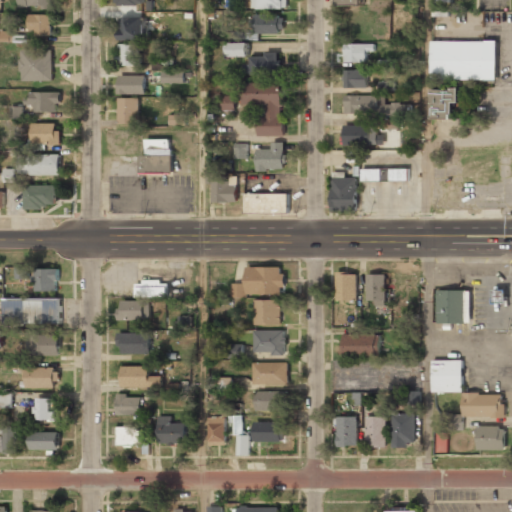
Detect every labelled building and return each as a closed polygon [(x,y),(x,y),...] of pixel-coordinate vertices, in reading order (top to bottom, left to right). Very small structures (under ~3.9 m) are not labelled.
[(19,0),(19,8),(52,8),(52,0),(19,0)] [(252,0),(252,9),(286,9),(286,0),(252,0)] [(28,35),(51,35),(51,15),(28,15),(28,35)] [(283,16),(250,16),(250,34),(283,34),(283,16)] [(119,39),(147,39),(147,17),(119,17),(119,39)] [(13,31),(1,31),(1,42),(13,42),(13,31)] [(497,41),(430,41),(430,80),(497,80),(497,41)] [(118,66),(140,66),(140,44),(118,44),(118,66)] [(247,44),(231,44),(231,56),(247,56),(247,44)] [(344,63),(368,63),(368,53),(374,53),(374,44),(344,44),(344,63)] [(21,51),(21,80),(53,80),(53,51),(21,51)] [(250,54),(250,64),(245,64),(245,75),(280,75),(280,54),(250,54)] [(153,70),(170,70),(171,58),(153,57),(153,70)] [(366,70),(344,70),(344,88),(366,88),(366,70)] [(163,83),(184,83),(184,71),(163,71),(163,83)] [(119,75),(119,94),(146,94),(146,75),(119,75)] [(395,92),(395,82),(379,81),(379,91),(395,92)] [(259,136),(284,136),(284,83),(244,83),(244,107),(259,107),(259,136)] [(459,103),(459,90),(431,90),(431,120),(454,120),(454,103),(459,103)] [(28,93),(28,113),(59,113),(59,93),(28,93)] [(221,109),(236,110),(236,96),(221,96),(221,109)] [(344,114),(393,114),(393,106),(385,106),(385,96),(344,96),(344,114)] [(138,98),(119,98),(119,124),(138,124),(138,98)] [(11,118),(23,118),(24,106),(11,106),(11,118)] [(179,115),(170,115),(170,125),(181,125),(181,122),(179,122),(179,115)] [(379,120),(379,130),(399,129),(399,119),(379,120)] [(59,145),(59,124),(31,124),(31,145),(59,145)] [(344,126),(344,146),(385,146),(385,126),(344,126)] [(286,142),(272,142),(272,150),(257,150),(257,171),(286,171),(286,142)] [(248,144),(236,143),(236,158),(248,158),(248,144)] [(143,174),(171,174),(171,145),(143,145),(143,174)] [(20,175),(60,175),(60,155),(20,155),(20,175)] [(4,182),(17,182),(16,169),(4,169),(4,182)] [(382,169),(362,169),(362,181),(382,181),(382,169)] [(408,169),(390,169),(390,180),(408,180),(408,169)] [(211,202),(237,202),(237,176),(211,176),(211,202)] [(332,177),(332,211),(357,211),(357,177),(332,177)] [(56,186),(25,186),(25,208),(56,208),(56,186)] [(289,194),(245,194),(245,213),(289,213),(289,194)] [(233,296),(245,296),(245,294),(283,294),(283,267),(247,267),(247,284),(233,284),(233,296)] [(17,279),(30,279),(30,268),(17,268),(17,279)] [(59,291),(59,268),(34,268),(34,291),(59,291)] [(336,301),(357,301),(357,273),(336,273),(336,301)] [(386,275),(368,275),(368,305),(386,305),(386,275)] [(135,297),(166,297),(166,281),(135,281),(135,297)] [(506,290),(495,291),(495,301),(506,300),(506,290)] [(437,291),(437,324),(470,324),(470,291),(437,291)] [(4,299),(4,324),(61,324),(61,299),(4,299)] [(254,325),(280,325),(280,299),(254,299),(254,325)] [(150,320),(150,301),(119,301),(119,320),(150,320)] [(284,330),(254,330),(254,354),(284,354),(284,330)] [(119,354),(151,354),(151,334),(119,334),(119,354)] [(60,355),(60,335),(27,335),(27,355),(60,355)] [(380,335),(344,335),(344,356),(380,356),(380,335)] [(244,344),(222,344),(223,358),(244,358),(244,344)] [(462,392),(462,361),(434,361),(434,392),(462,392)] [(253,384),(287,384),(287,362),(253,362),(253,384)] [(162,387),(162,377),(150,377),(150,367),(122,367),(122,387),(162,387)] [(26,388),(58,388),(58,368),(26,368),(26,388)] [(233,378),(220,378),(219,390),(233,391),(233,378)] [(256,411),(284,411),(284,392),(256,392),(256,411)] [(12,394),(0,394),(0,408),(12,408),(12,394)] [(464,418),(505,418),(505,394),(464,394),(464,418)] [(118,416),(143,416),(143,396),(118,396),(118,416)] [(56,398),(37,398),(37,421),(56,421),(56,398)] [(415,414),(393,414),(393,447),(415,447),(415,414)] [(464,414),(441,414),(441,417),(446,417),(447,430),(464,430),(464,414)] [(160,444),(187,444),(187,424),(172,424),(172,417),(160,417),(160,444)] [(358,417),(338,417),(338,447),(358,447),(358,417)] [(386,417),(366,417),(366,447),(386,447),(386,417)] [(226,445),(226,418),(209,418),(209,445),(226,445)] [(254,442),(285,442),(285,422),(254,422),(254,442)] [(0,426),(0,433),(4,434),(5,453),(19,453),(19,426),(0,426)] [(505,450),(505,426),(478,427),(478,450),(505,450)] [(116,447),(140,447),(140,428),(116,428),(116,447)] [(31,450),(59,450),(59,432),(31,432),(31,450)] [(439,448),(444,449),(447,437),(441,436),(439,448)] [(239,455),(248,455),(248,437),(239,437),(239,455)]
